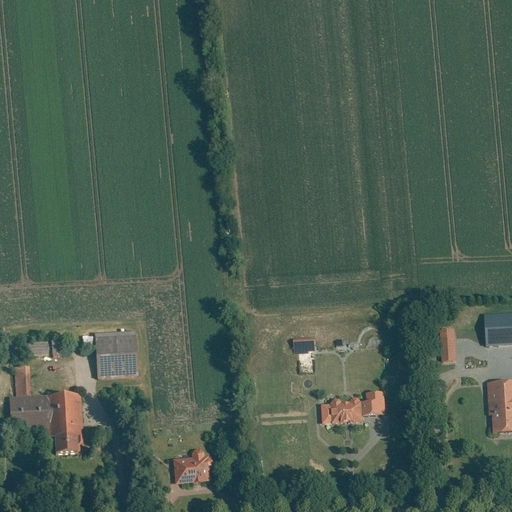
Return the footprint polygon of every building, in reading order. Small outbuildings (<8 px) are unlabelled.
[(511,317),(485,319),(486,351),(511,349),(511,317)] [(440,335),(442,367),(457,367),(455,334),(440,335)] [(94,339),(98,383),(138,380),(135,335),(94,339)] [(25,342),(26,355),(48,353),(47,340),(25,342)] [(317,340),(296,342),(297,354),(318,352),(317,340)] [(55,442),(56,459),(80,458),(80,449),(83,448),(81,398),(30,401),(29,372),(15,373),(17,401),(9,401),(11,435),(49,433),(49,442),(55,442)] [(494,421),(495,439),(511,438),(511,386),(488,388),(490,421),(494,421)] [(331,408),(332,428),(363,426),(362,422),(387,420),(385,395),(366,396),(367,406),(362,406),(358,402),(353,403),(350,405),(350,407),(342,407),(342,406),(339,403),(334,404),(331,406),(332,408),(331,408)] [(175,462),(177,490),(213,487),(212,473),(214,468),(212,464),(209,461),(206,456),(201,454),(195,456),(195,461),(175,462)]
